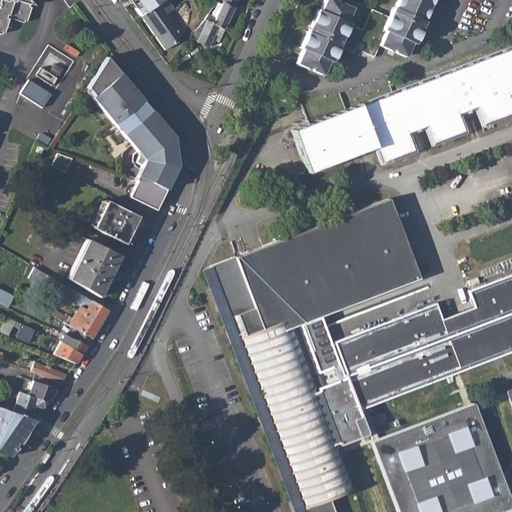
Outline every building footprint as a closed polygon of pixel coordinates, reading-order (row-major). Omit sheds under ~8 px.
[(0,0),(0,34),(2,35),(7,19),(23,24),(24,22),(26,23),(30,9),(28,8),(28,6),(32,7),(25,0),(0,0)] [(140,15),(164,49),(174,42),(173,40),(183,33),(168,12),(174,8),(167,0),(160,0),(160,1),(141,14),(140,15)] [(225,4),(222,2),(222,4),(215,17),(210,15),(209,14),(205,19),(217,25),(223,28),(236,0),(223,0),(227,1),(225,4)] [(317,12),(299,50),(302,51),(295,66),(320,78),(327,63),(330,65),(337,49),(351,56),(355,48),(357,49),(359,50),(357,54),(369,60),(375,48),(400,60),(407,45),(411,48),(422,24),(421,24),(431,0),(399,0),(394,11),(392,10),(388,21),(371,12),(361,33),(344,25),(351,10),(328,0),(325,0),(319,13),(317,12)] [(212,10),(210,15),(215,17),(222,4),(218,2),(214,11),(212,10)] [(217,25),(205,19),(189,37),(207,45),(211,38),(217,25)] [(223,28),(217,25),(211,38),(218,41),(223,28)] [(511,44),(457,66),(474,109),(481,126),(511,113),(511,104),(509,96),(511,94),(511,44)] [(143,101),(109,57),(102,61),(88,83),(95,92),(93,94),(139,154),(135,161),(141,164),(133,179),(136,180),(150,183),(165,188),(177,164),(173,139),(151,112),(150,112),(142,101),(143,101)] [(458,115),(474,109),(457,66),(355,105),(373,149),(381,165),(415,151),(408,135),(416,132),(423,128),(430,146),(465,132),(458,115)] [(20,93),(44,107),(52,91),(28,78),(20,93)] [(265,86),(261,95),(268,98),(272,89),(265,86)] [(373,149),(355,105),(353,106),(289,131),(307,174),(359,154),(373,149)] [(55,168),(69,175),(74,164),(60,157),(55,168)] [(90,226),(123,243),(132,224),(136,216),(103,199),(106,194),(69,175),(51,212),(87,231),(90,226)] [(165,188),(150,183),(136,180),(129,196),(149,206),(158,203),(165,188)] [(419,279),(388,198),(212,265),(304,511),(334,511),(330,500),(355,491),(341,455),(338,446),(368,435),(358,411),(345,375),(342,377),(316,386),(292,325),(298,323),(317,371),(337,364),(318,315),(419,279)] [(64,278),(97,294),(117,254),(85,237),(64,278)] [(304,511),(212,265),(206,267),(200,270),(292,511),(304,511)] [(100,305),(31,266),(26,276),(77,304),(70,317),(67,315),(63,321),(72,327),(89,336),(105,307),(100,305)] [(452,316),(444,319),(462,372),(492,360),(498,357),(502,356),(511,351),(511,272),(467,289),(475,308),(452,316)] [(0,301),(9,306),(15,295),(0,287),(0,301)] [(403,317),(428,386),(458,374),(462,372),(444,319),(441,310),(438,304),(403,317)] [(48,307),(45,312),(60,320),(63,314),(48,307)] [(0,329),(0,331),(8,335),(12,326),(18,328),(20,324),(3,316),(2,319),(4,320),(0,329)] [(428,386),(403,317),(391,321),(342,339),(368,408),(428,386)] [(17,338),(29,342),(34,328),(22,324),(17,338)] [(89,336),(72,327),(67,336),(85,344),(89,336)] [(64,343),(80,353),(85,344),(67,336),(64,343)] [(368,408),(342,339),(333,343),(345,375),(358,411),(368,408)] [(52,353),(75,362),(80,353),(64,343),(61,341),(52,353)] [(53,369),(33,361),(29,371),(49,379),(53,369)] [(66,374),(53,369),(49,379),(60,383),(66,374)] [(56,388),(23,376),(19,388),(49,398),(56,388)] [(3,393),(11,396),(13,389),(5,387),(3,393)] [(11,411),(29,417),(34,404),(43,408),(47,402),(18,391),(16,398),(11,411)] [(376,440),(370,442),(371,444),(395,511),(495,511),(501,510),(511,506),(511,504),(511,502),(475,409),(472,402),(466,405),(380,438),(376,440)] [(0,453),(9,457),(16,447),(15,446),(17,440),(17,439),(21,440),(25,428),(28,429),(35,420),(29,417),(11,411),(0,407),(0,453)] [(10,511),(19,500),(16,498),(9,508),(5,511),(10,511)]
